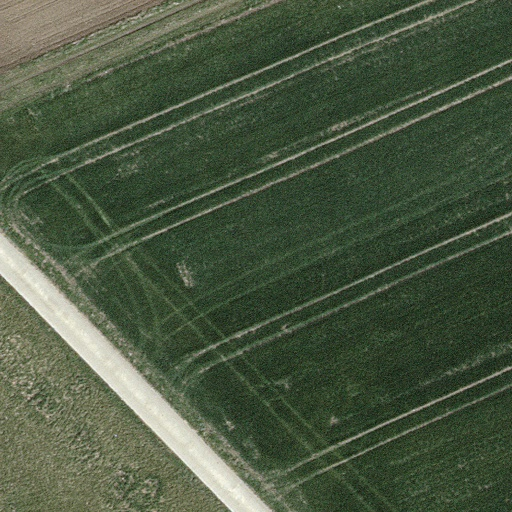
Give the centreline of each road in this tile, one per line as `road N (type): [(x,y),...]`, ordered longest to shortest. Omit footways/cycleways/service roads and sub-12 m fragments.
road 1 (unclassified): [(0,261),(241,511)]
road 2 (track): [(0,102),(236,0)]
